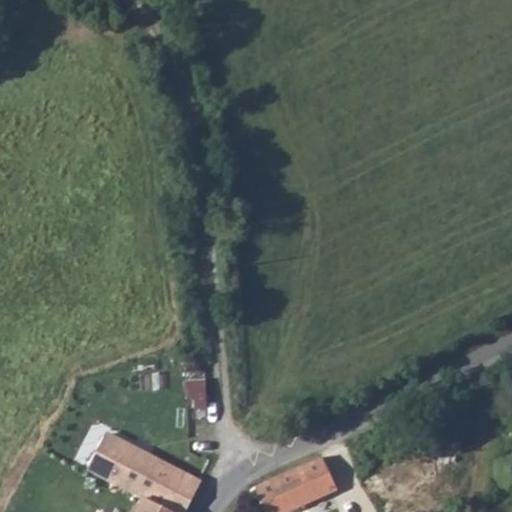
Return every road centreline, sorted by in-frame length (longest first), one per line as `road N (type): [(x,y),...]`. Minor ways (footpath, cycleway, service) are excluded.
road 1 (track): [(238,474),(220,431),(220,327),(196,124),(121,0)]
road 2 (unclassified): [(204,511),(212,496),(267,455),(511,337)]
